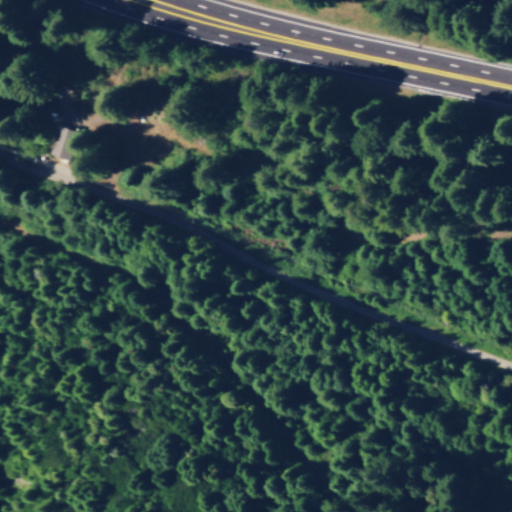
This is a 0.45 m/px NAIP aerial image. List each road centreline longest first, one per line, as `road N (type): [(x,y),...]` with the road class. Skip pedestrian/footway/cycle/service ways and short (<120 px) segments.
road 1 (trunk): [(511,87),(308,46)]
road 2 (motorway): [(107,0),(308,46)]
road 3 (motorway): [(308,46),(179,0)]
